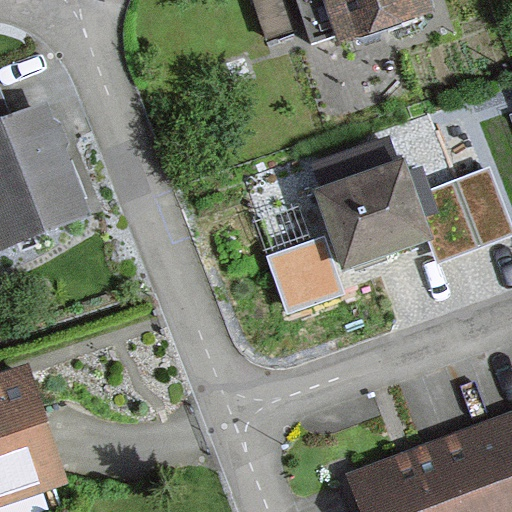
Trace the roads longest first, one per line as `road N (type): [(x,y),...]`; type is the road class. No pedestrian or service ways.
road 1 (residential): [(227,416),(65,0)]
road 2 (residential): [(511,316),(227,416)]
